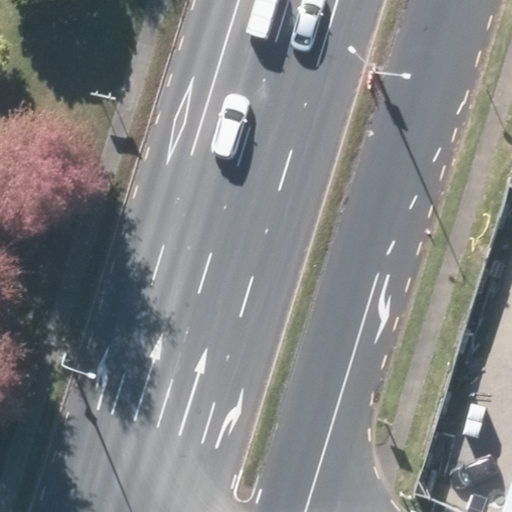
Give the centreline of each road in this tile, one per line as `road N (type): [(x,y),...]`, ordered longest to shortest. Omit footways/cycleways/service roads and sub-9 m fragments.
road 1 (secondary): [(432,0),(280,511)]
road 2 (secondary): [(140,511),(289,0)]
